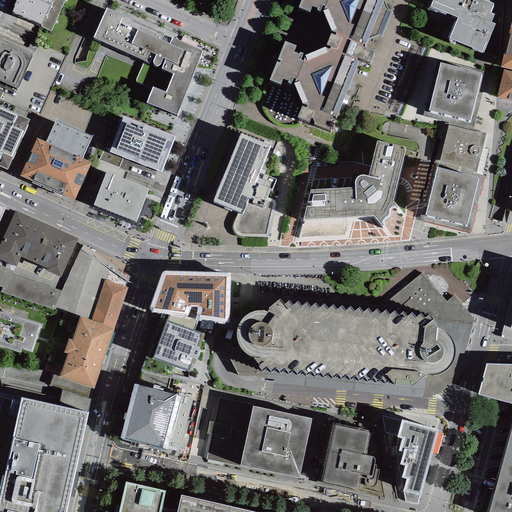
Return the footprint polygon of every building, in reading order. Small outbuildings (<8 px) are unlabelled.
[(15,0),(11,9),(42,22),(40,26),(51,31),(64,0),(15,0)] [(299,0),(299,2),(309,7),(312,1),(318,3),(316,6),(323,9),(331,28),(324,43),(305,51),(300,47),(299,50),(292,47),(294,41),(285,37),(269,76),(280,81),(282,76),(288,78),(295,82),(303,100),(297,113),(330,126),(361,55),(371,58),(374,47),(364,42),(381,0),(299,0)] [(431,0),(429,6),(458,17),(448,41),(455,43),(455,42),(483,53),(495,24),(491,22),(494,15),(489,13),(493,4),(488,2),(488,0),(431,0)] [(201,47),(107,5),(93,34),(145,57),(136,77),(136,80),(137,81),(151,87),(146,100),(176,111),(201,47)] [(511,19),(500,64),(504,65),(511,66),(511,19)] [(0,36),(0,77),(16,84),(17,83),(18,84),(32,51),(31,51),(32,49),(0,35),(0,36)] [(511,66),(504,65),(497,95),(511,98),(511,66)] [(482,76),(440,66),(429,114),(470,124),(482,76)] [(30,120),(0,106),(0,166),(7,170),(30,120)] [(123,116),(109,152),(161,172),(175,136),(123,116)] [(46,142),(36,138),(20,175),(74,199),(91,162),(82,158),(92,136),(55,120),(46,142)] [(486,134),(448,125),(439,161),(477,170),(486,134)] [(270,147),(240,135),(212,204),(243,216),(249,200),(254,202),(253,205),(263,209),(270,192),(272,192),(276,182),(268,179),(269,177),(264,176),(262,180),(258,178),(270,147)] [(355,183),(311,186),(303,216),(374,212),(383,222),(385,221),(384,219),(383,218),(384,216),(386,215),(388,213),(389,212),(390,209),(390,206),(391,205),(393,204),(395,204),(396,206),(398,204),(392,196),(405,143),(377,136),(368,172),(366,171),(363,171),(361,171),(359,172),(356,174),(355,175),(355,178),(355,183)] [(479,180),(437,170),(425,217),(466,228),(479,180)] [(148,191),(105,175),(93,207),(136,224),(148,191)] [(0,259),(16,267),(21,257),(46,268),(46,270),(61,277),(78,239),(15,211),(0,244),(0,259)] [(109,269),(80,249),(62,291),(55,307),(80,317),(91,321),(104,280),(106,280),(109,269)] [(13,271),(0,265),(0,286),(3,288),(0,292),(53,310),(55,307),(62,291),(11,274),(13,271)] [(226,277),(165,276),(154,308),(171,310),(184,312),(187,305),(198,305),(199,315),(224,319),(226,277)] [(106,280),(104,280),(91,321),(114,328),(128,287),(106,280)] [(511,293),(500,338),(511,341),(511,293)] [(269,310),(268,311),(266,311),(264,311),(260,311),(256,311),(250,313),(246,316),(242,319),(240,323),(238,326),(237,330),(237,334),(237,337),(237,340),(238,343),(239,346),(243,351),(246,354),(250,356),(254,357),(260,365),(258,366),(263,371),(268,367),(271,372),(277,369),(280,373),(285,369),(289,374),(294,371),(298,375),(302,371),(306,376),(311,372),(316,376),(320,373),(324,377),(329,374),(332,379),(338,374),(342,379),(347,375),(350,380),(356,376),(359,380),(364,377),(367,381),(373,378),(377,383),(382,379),(386,382),(389,379),(394,384),(412,385),(425,375),(431,375),(436,374),(442,373),(447,370),(451,366),(453,361),(454,357),(454,350),(454,344),(452,340),(449,336),(446,334),(441,331),(437,329),(437,326),(432,321),(432,318),(430,315),(425,319),(421,313),(415,317),(412,312),(407,317),(403,312),(398,316),(395,311),(389,315),(386,310),(381,314),(377,309),(372,313),(368,308),(363,312),(360,307),(354,311),(350,306),(345,310),(342,306),(337,309),(333,304),(328,308),(324,304),(319,308),(315,302),(314,303),(310,306),(306,302),(301,306),(297,302),(293,305),(289,300),(284,304),(280,298),(268,309),(269,310)] [(194,330),(199,315),(198,305),(187,305),(184,312),(171,310),(166,320),(194,330)] [(40,325),(0,312),(0,345),(20,353),(22,347),(31,350),(40,325)] [(94,389),(114,328),(91,321),(80,317),(72,340),(68,339),(64,352),(68,353),(60,377),(91,388),(94,389)] [(198,347),(203,333),(194,330),(166,320),(152,358),(188,372),(190,371),(194,359),(195,359),(197,359),(199,350),(199,348),(198,347)] [(511,364),(485,363),(478,395),(511,403),(511,364)] [(87,398),(91,388),(60,377),(53,375),(49,384),(62,389),(87,398)] [(177,395),(134,384),(120,437),(162,448),(177,395)] [(91,400),(87,398),(62,389),(58,405),(88,412),(91,400)] [(0,511),(65,511),(88,412),(58,405),(21,397),(20,402),(0,397),(0,511)] [(211,435),(206,459),(252,469),(252,468),(299,478),(311,419),(252,406),(253,405),(219,398),(213,422),(210,421),(207,434),(211,435)] [(439,430),(401,420),(397,437),(398,438),(395,449),(405,502),(418,504),(439,430)] [(511,511),(511,424),(488,511),(511,511)] [(368,433),(334,425),(323,482),(356,489),(359,477),(365,478),(365,480),(365,483),(366,486),(367,487),(369,487),(371,487),(373,487),(375,485),(376,483),(379,470),(375,469),(376,466),(374,465),(375,463),(375,460),(373,457),(364,455),(368,433)] [(160,511),(165,491),(125,482),(118,511),(160,511)] [(255,511),(181,496),(177,511),(255,511)]
